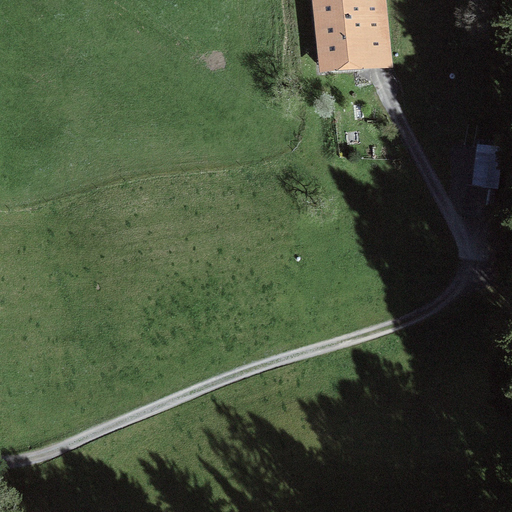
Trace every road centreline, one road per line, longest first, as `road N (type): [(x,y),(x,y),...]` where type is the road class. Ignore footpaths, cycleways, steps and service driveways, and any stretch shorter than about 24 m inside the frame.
road 1 (track): [(511,268),(469,272),(456,292),(412,316),(228,377),(30,460),(0,464)]
road 2 (track): [(433,0),(511,239)]
road 3 (track): [(469,272),(463,238),(377,76)]
